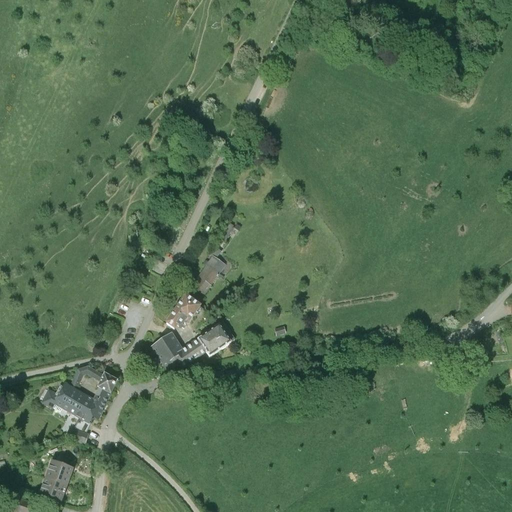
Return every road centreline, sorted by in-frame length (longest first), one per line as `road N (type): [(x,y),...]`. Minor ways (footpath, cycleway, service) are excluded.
road 1 (unclassified): [(128,389),(125,361),(300,0)]
road 2 (unclassified): [(128,389),(450,336),(511,287)]
road 3 (track): [(0,379),(125,361)]
road 4 (unclassified): [(106,431),(159,469),(197,511)]
